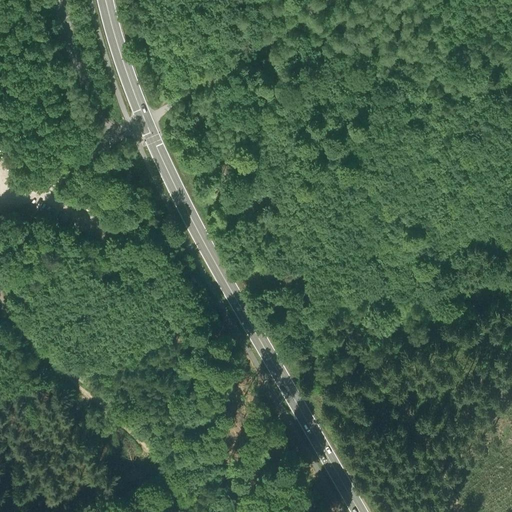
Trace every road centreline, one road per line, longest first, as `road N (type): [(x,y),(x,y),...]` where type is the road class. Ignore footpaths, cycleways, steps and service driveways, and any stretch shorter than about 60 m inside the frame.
road 1 (primary): [(104,0),(127,78),(196,226),(359,511)]
road 2 (track): [(171,511),(163,470),(143,440),(13,325),(0,296)]
road 3 (track): [(332,0),(146,121)]
road 4 (unknown): [(321,0),(163,109)]
